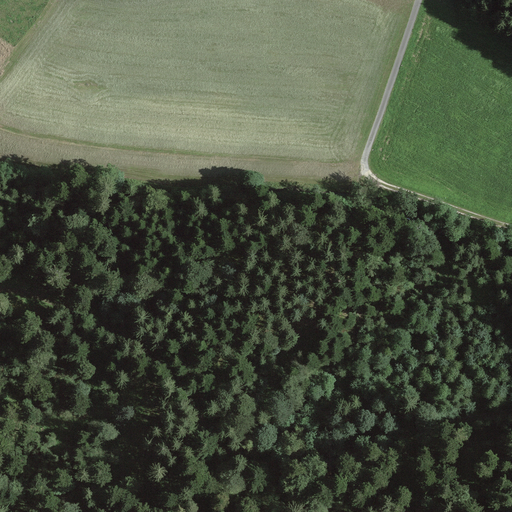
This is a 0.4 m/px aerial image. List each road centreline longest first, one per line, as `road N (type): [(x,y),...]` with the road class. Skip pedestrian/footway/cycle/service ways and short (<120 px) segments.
road 1 (track): [(0,287),(60,302),(141,345),(167,368),(224,450),(258,463),(511,413)]
road 2 (track): [(511,228),(378,183),(364,169),(419,0)]
